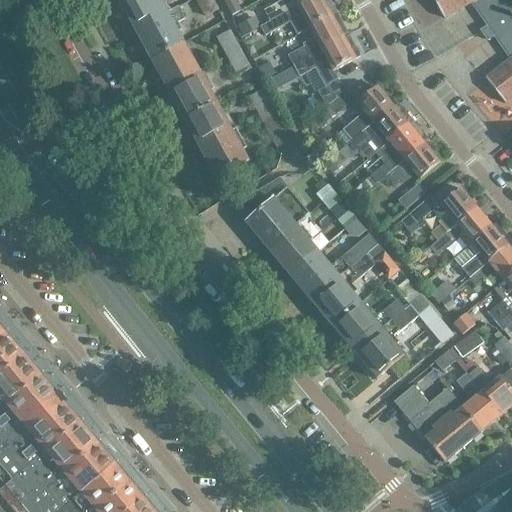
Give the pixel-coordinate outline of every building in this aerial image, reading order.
[(160,0),(125,0),(120,3),(136,33),(168,15),(160,0)] [(212,0),(196,0),(206,18),(218,11),(212,0)] [(234,0),(222,0),(232,17),(241,12),(234,0)] [(323,0),(312,0),(270,23),(261,29),(265,37),(290,24),(297,36),(309,29),(337,14),(332,4),(327,6),(323,0)] [(285,0),(264,12),(270,23),(312,0),(285,0)] [(488,28),(482,33),(488,42),(495,37),(511,61),(486,81),(506,106),(511,100),(511,17),(500,0),(433,0),(444,19),(472,4),(488,28)] [(152,62),(184,44),(178,33),(182,31),(178,24),(185,20),(178,9),(168,15),(136,33),(152,62)] [(293,67),(344,38),(338,28),(343,25),(337,14),(309,29),(315,40),(303,46),(305,49),(288,58),(293,67)] [(261,27),(256,18),(235,29),(240,38),(261,27)] [(228,58),(240,51),(230,33),(218,40),(228,58)] [(344,38),(293,67),(300,78),(315,70),(326,89),(324,90),(330,99),(344,90),(333,73),(361,58),(349,38),(345,40),(344,38)] [(168,92),(201,74),(184,44),(152,62),(168,92)] [(240,51),(228,58),(238,77),(250,70),(240,51)] [(184,121),(217,104),(201,74),(168,92),(184,121)] [(352,142),(394,108),(378,89),(358,105),(365,114),(339,135),(348,146),(352,142)] [(344,90),(330,99),(325,104),(335,119),(354,101),(345,91),(344,90)] [(261,118),(273,111),(263,92),(251,99),(261,118)] [(200,151),(233,133),(217,104),(184,121),(200,151)] [(394,108),(352,142),(359,151),(372,140),(380,151),(384,147),(414,123),(406,114),(402,118),(394,108)] [(273,111),(261,118),(278,148),(290,142),(273,111)] [(385,178),(425,146),(417,136),(421,132),(414,123),(384,147),(392,156),(386,160),(388,163),(348,196),(355,203),(385,178)] [(233,133),(200,151),(217,181),(249,163),(233,133)] [(425,146),(385,178),(394,189),(413,173),(421,182),(441,165),(425,146)] [(333,176),(345,166),(336,155),(325,165),(333,176)] [(269,251),(297,227),(311,216),(280,179),(244,201),(257,216),(246,225),(269,251)] [(325,204),(336,195),(323,181),(315,187),(320,193),(317,195),(325,204)] [(399,202),(399,203),(406,211),(426,195),(419,186),(399,202)] [(441,207),(442,208),(449,216),(439,224),(441,227),(431,234),(437,242),(449,233),(458,226),(478,209),(462,190),(454,197),(441,207)] [(336,195),(325,204),(338,220),(349,211),(336,195)] [(409,216),(417,225),(437,208),(430,199),(409,216)] [(474,245),(472,243),(492,227),(478,209),(458,226),(464,233),(459,238),(469,249),(473,246),(474,245)] [(290,277),(319,253),(297,227),(269,251),(290,277)] [(470,279),(480,271),(488,264),(509,247),(493,228),(492,227),(472,243),(474,245),(473,246),(481,255),(462,270),(470,279)] [(437,257),(456,241),(449,233),(437,242),(430,248),(437,257)] [(319,253),(290,277),(312,303),(340,279),(367,256),(379,247),(370,236),(331,268),(319,253)] [(379,247),(367,256),(376,267),(381,273),(392,263),(379,247)] [(511,251),(509,247),(488,264),(503,282),(511,274),(511,251)] [(333,329),(362,305),(349,290),(376,267),(367,256),(340,279),(312,303),(333,329)] [(470,280),(469,280),(476,288),(487,279),(480,271),(470,279),(470,280)] [(494,321),(511,306),(511,274),(503,282),(504,283),(494,291),(501,299),(503,302),(489,314),(494,321)] [(397,291),(404,300),(415,291),(407,282),(397,291)] [(404,300),(411,308),(422,299),(415,291),(404,300)] [(450,297),(441,304),(448,313),(457,306),(450,297)] [(407,311),(355,355),(377,381),(405,357),(397,347),(399,345),(394,338),(419,318),(442,345),(453,336),(422,299),(411,308),(407,311)] [(362,305),(333,329),(355,355),(407,311),(398,301),(377,318),(372,312),(369,314),(362,305)] [(511,306),(494,321),(503,332),(511,324),(511,306)] [(475,326),(466,316),(454,326),(463,336),(475,326)] [(0,372),(20,356),(3,335),(0,337),(0,372)] [(511,347),(505,339),(495,348),(511,366),(511,365),(511,347)] [(435,363),(443,373),(459,360),(451,351),(435,363)] [(0,408),(5,404),(38,377),(20,356),(0,372),(0,408)] [(510,411),(511,413),(511,373),(510,371),(492,387),(478,369),(468,377),(501,418),(510,411)] [(501,418),(468,377),(466,375),(457,383),(473,402),(464,410),(456,400),(448,390),(447,391),(483,433),(501,418)] [(0,447),(24,427),(52,404),(51,402),(56,397),(56,396),(55,397),(38,377),(5,404),(0,408),(0,447)] [(464,448),(429,406),(414,388),(395,403),(413,425),(410,427),(416,433),(418,432),(445,464),(464,448)] [(429,406),(464,448),(483,433),(447,391),(429,406)] [(0,468),(9,479),(44,450),(76,422),(61,405),(62,404),(61,403),(56,408),(52,404),(24,427),(0,447),(0,468)] [(28,501),(62,472),(94,445),(76,422),(44,450),(9,479),(28,501)] [(36,511),(53,511),(79,492),(112,465),(94,445),(62,472),(28,501),(36,511)] [(112,465),(79,492),(53,511),(124,511),(140,499),(112,465)] [(9,493),(4,487),(0,489),(0,496),(2,499),(9,493)] [(2,499),(12,511),(19,505),(9,493),(2,499)] [(150,511),(140,499),(124,511),(150,511)]
